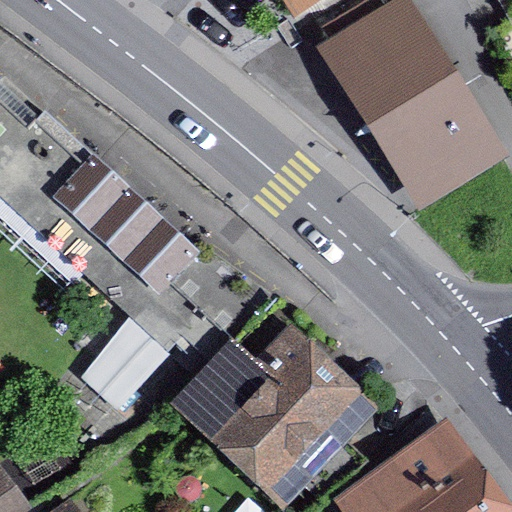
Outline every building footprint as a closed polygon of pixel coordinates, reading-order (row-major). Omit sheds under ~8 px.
[(253,0),(279,40),(342,0),(253,0)] [(511,0),(491,0),(507,30),(489,39),(511,81),(511,0)] [(408,225),(501,166),(399,5),(305,64),(408,225)] [(187,390),(172,377),(151,400),(166,413),(159,421),(160,422),(183,442),(245,372),(220,350),(225,345),(166,293),(194,260),(34,119),(18,138),(0,122),(0,210),(194,382),(187,390)] [(374,413),(281,331),(245,372),(183,442),(262,511),(286,511),(301,496),(316,509),(363,471),(341,451),(374,413)] [(508,511),(444,425),(325,511),(508,511)] [(0,511),(17,511),(25,507),(1,475),(0,475),(0,511)]
